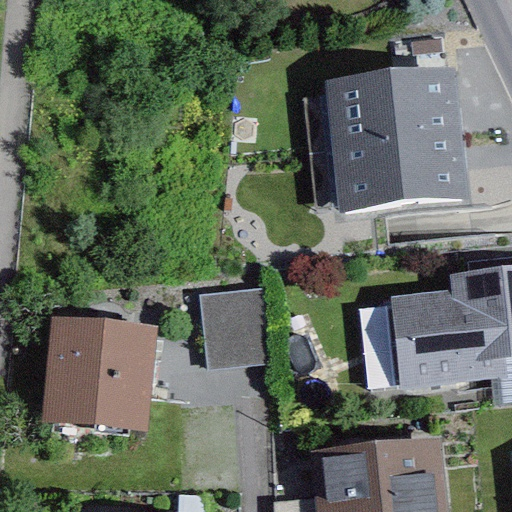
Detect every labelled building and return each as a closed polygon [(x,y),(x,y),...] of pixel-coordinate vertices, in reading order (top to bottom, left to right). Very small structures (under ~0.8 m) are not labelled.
[(333,95),(339,155),(455,142),(449,83),(333,95)] [(339,155),(346,214),(462,202),(455,142),(339,155)] [(511,386),(511,274),(439,282),(441,303),(382,309),(393,400),(511,386)] [(212,366),(274,360),(266,285),(205,291),(212,366)] [(132,436),(139,339),(37,332),(31,429),(132,436)] [(305,463),(309,511),(440,511),(434,451),(305,463)]
